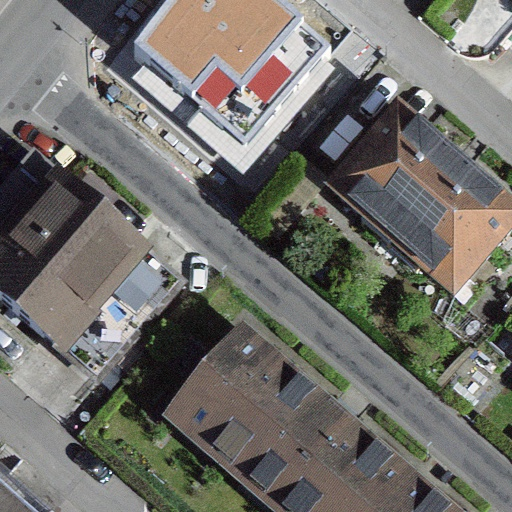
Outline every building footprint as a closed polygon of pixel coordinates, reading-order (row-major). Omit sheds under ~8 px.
[(511,213),(421,134),(399,116),(333,192),(366,220),(362,225),(417,273),(422,267),(455,296),(511,230),(511,213)] [(144,253),(63,183),(0,255),(0,298),(98,383),(181,288),(143,255),(144,253)] [(241,339),(183,409),(209,431),(205,446),(244,481),(256,477),(274,493),(272,504),(280,511),(388,511),(413,483),(347,430),(342,436),(323,419),(329,412),(241,339)] [(446,511),(413,483),(388,511),(446,511)] [(31,511),(0,485),(0,511),(31,511)]
